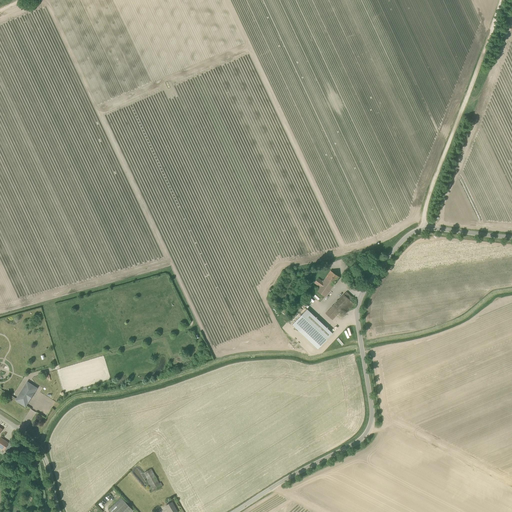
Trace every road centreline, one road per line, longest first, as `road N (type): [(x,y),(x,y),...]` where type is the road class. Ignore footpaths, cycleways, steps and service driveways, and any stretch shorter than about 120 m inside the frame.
road 1 (unclassified): [(234,511),(363,436),(372,412),(358,309),(398,245),(425,229),(511,237)]
road 2 (track): [(425,229),(431,186),(500,0)]
